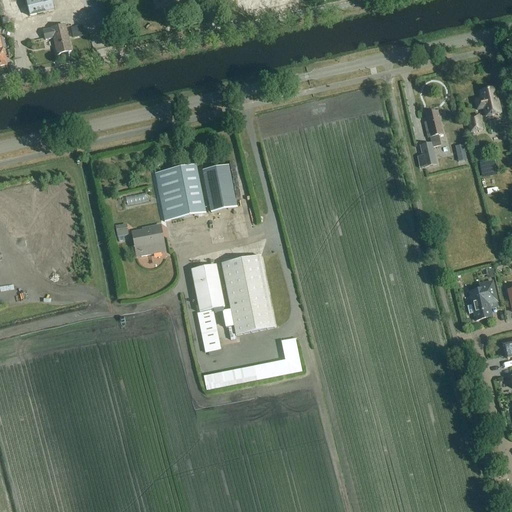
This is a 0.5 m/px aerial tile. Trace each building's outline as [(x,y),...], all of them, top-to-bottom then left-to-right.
[(25,0),(26,1),(30,18),(55,12),(52,0),(25,0)] [(41,25),(66,16),(64,11),(40,20),(41,25)] [(43,32),(45,42),(53,40),(57,56),(72,53),(65,27),(43,32)] [(71,29),(74,39),(81,38),(78,27),(71,29)] [(501,115),(496,96),(493,96),(492,90),(480,93),(481,100),(475,102),(477,111),(484,110),(486,118),(488,118),(494,116),(501,115)] [(426,115),(428,125),(425,125),(428,140),(431,139),(432,144),(420,147),(426,169),(437,166),(433,149),(441,147),(438,137),(443,136),(438,113),(426,115)] [(482,131),(479,117),(468,120),(471,134),(482,131)] [(467,161),(463,146),(455,148),(458,163),(467,161)] [(156,175),(165,223),(205,215),(195,168),(156,175)] [(203,173),(211,213),(236,208),(228,168),(203,173)] [(129,237),(127,225),(115,228),(117,239),(129,237)] [(136,234),(138,250),(140,250),(141,258),(153,256),(152,248),(162,246),(159,228),(143,230),(143,233),(136,234)] [(221,266),(236,337),(275,329),(261,258),(221,266)] [(191,272),(200,314),(224,309),(216,267),(191,272)] [(469,293),(472,306),(467,308),(469,315),(474,314),(476,323),(492,319),(489,306),(497,304),(492,283),(479,286),(480,291),(469,293)] [(204,374),(206,389),(303,372),(297,337),(282,340),(285,360),(204,374)]
